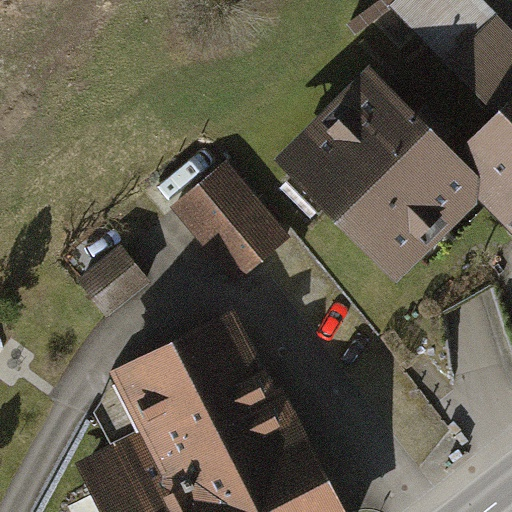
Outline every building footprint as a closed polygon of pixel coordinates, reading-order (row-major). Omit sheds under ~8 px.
[(511,31),(480,0),(403,0),(393,11),(495,112),(457,150),(493,186),(481,198),(511,229),(511,31)] [(375,64),(280,158),(401,279),(481,198),(493,186),(457,150),(375,64)] [(229,158),(175,201),(238,279),(292,236),(229,158)] [(132,249),(94,281),(115,306),(153,274),(132,249)] [(268,397),(232,324),(128,374),(159,439),(97,469),(118,511),(336,511),(278,393),(268,397)]
